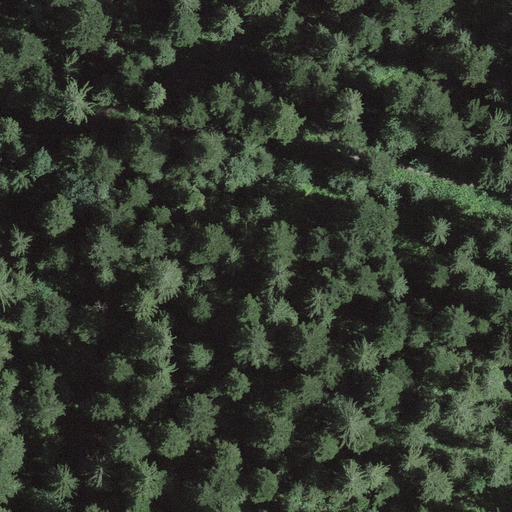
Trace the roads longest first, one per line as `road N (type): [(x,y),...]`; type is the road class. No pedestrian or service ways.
road 1 (track): [(511,191),(403,168),(306,117),(255,64),(241,0)]
road 2 (track): [(52,111),(381,156)]
road 3 (track): [(243,33),(123,91),(0,116)]
